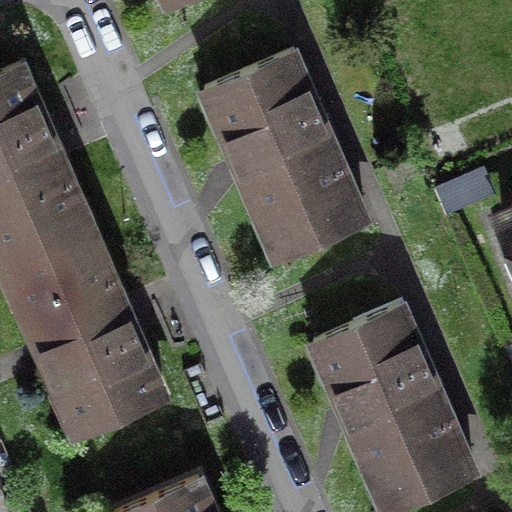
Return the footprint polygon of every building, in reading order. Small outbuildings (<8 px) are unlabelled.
[(291,49),(205,88),(278,250),(365,210),(291,49)] [(166,389),(27,64),(0,75),(0,242),(79,427),(166,389)] [(511,210),(501,215),(511,238),(511,210)] [(399,297),(310,336),(385,505),(473,466),(399,297)] [(218,511),(202,473),(111,511),(218,511)]
